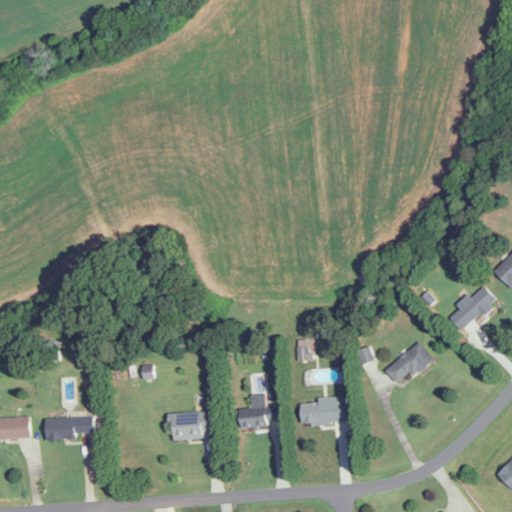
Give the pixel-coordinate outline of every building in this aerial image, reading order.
[(498,302),(485,286),(448,316),(462,332),(498,302)] [(397,385),(434,361),(423,343),(385,367),(397,385)] [(362,364),(374,360),(370,348),(358,352),(362,364)] [(269,427),(269,421),(281,421),(280,406),(267,406),(267,394),(252,395),(253,409),(240,409),(241,429),(269,427)] [(301,400),(302,425),(347,423),(346,398),(301,400)] [(217,411),(170,414),(172,441),(204,439),(204,434),(218,433),(217,411)] [(0,440),(31,440),(30,417),(0,418),(0,440)] [(46,418),(46,438),(95,437),(95,417),(46,418)]
